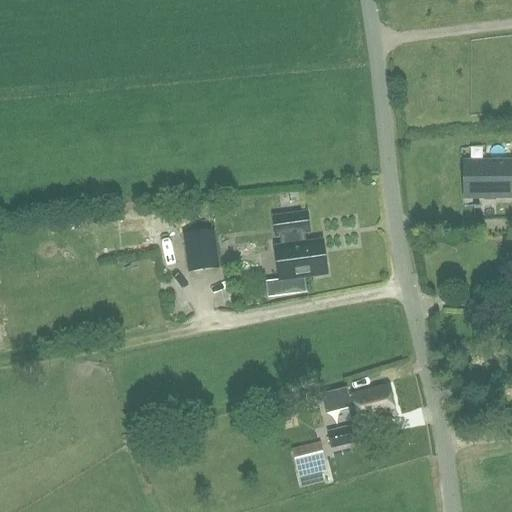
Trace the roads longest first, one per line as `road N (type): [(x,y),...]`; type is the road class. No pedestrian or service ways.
road 1 (unclassified): [(451,511),(395,224),(366,0)]
road 2 (track): [(0,362),(407,287)]
